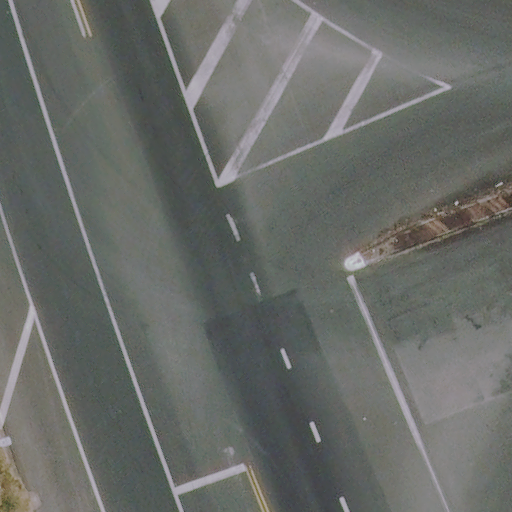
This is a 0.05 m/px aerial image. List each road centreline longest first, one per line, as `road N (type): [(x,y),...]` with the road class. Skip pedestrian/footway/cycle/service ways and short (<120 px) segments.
road 1 (tertiary): [(511,188),(342,263),(196,315)]
road 2 (secondary): [(196,315),(79,0)]
road 3 (secondary): [(270,511),(196,315)]
road 4 (secondary): [(375,0),(393,16),(511,70)]
